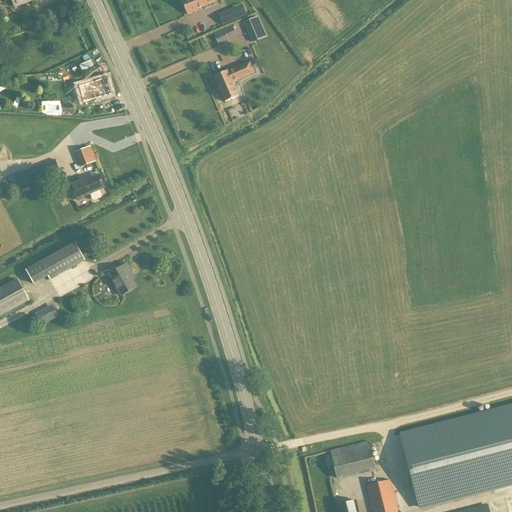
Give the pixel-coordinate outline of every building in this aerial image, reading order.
[(183,0),(181,1),(187,15),(199,10),(198,9),(215,1),(214,0),(183,0)] [(234,8),(219,15),(223,25),(239,18),(234,8)] [(257,17),(245,23),(253,42),(266,37),(257,17)] [(223,30),(214,34),(218,44),(227,40),(226,38),(223,30)] [(254,73),(250,62),(228,71),(227,71),(214,77),(225,102),(238,96),(232,82),(254,73)] [(76,104),(83,101),(111,94),(107,80),(72,90),(76,104)] [(73,118),(73,113),(73,105),(59,105),(59,108),(55,108),(55,117),(59,117),(73,118)] [(90,146),(75,152),(81,167),(96,161),(90,146)] [(33,181),(41,178),(59,171),(55,160),(29,170),(33,181)] [(101,195),(98,190),(104,188),(99,175),(85,181),(83,177),(69,183),(77,200),(89,195),(91,200),(93,200),(100,197),(101,195)] [(33,286),(48,278),(50,281),(85,261),(75,243),(40,263),(25,271),(33,286)] [(136,287),(131,279),(134,278),(126,265),(108,275),(121,296),(136,287)] [(0,316),(29,301),(17,280),(0,289),(0,316)] [(37,314),(43,326),(59,318),(53,306),(37,314)] [(20,322),(11,327),(22,346),(31,341),(20,322)] [(511,406),(401,435),(419,508),(511,483),(511,406)] [(359,444),(365,471),(375,469),(369,442),(359,444)] [(397,511),(389,480),(366,486),(372,511),(397,511)] [(336,506),(337,511),(358,511),(355,501),(336,506)]
